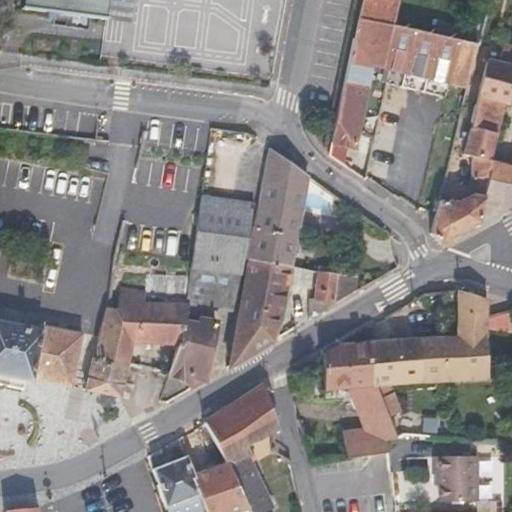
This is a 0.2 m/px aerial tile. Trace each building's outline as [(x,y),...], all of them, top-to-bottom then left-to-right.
[(107,18),(109,0),(25,0),(24,8),(107,18)] [(131,21),(133,0),(109,0),(107,18),(131,21)] [(392,0),(360,0),(357,18),(387,25),(392,0)] [(353,147),(370,65),(382,67),(391,25),(387,25),(357,18),(355,30),(330,143),(353,147)] [(479,32),(443,24),(440,36),(476,44),(479,32)] [(386,83),(389,69),(406,72),(415,30),(391,25),(382,67),(379,81),(385,83),(386,83)] [(327,87),(324,102),(305,98),(297,136),(330,143),(355,30),(347,28),(346,33),(335,31),(324,86),(327,87)] [(440,36),(423,32),(415,30),(406,72),(466,86),(476,44),(440,36)] [(469,195),(457,203),(437,199),(428,235),(440,244),(480,222),(484,201),(490,161),(504,103),(511,73),(511,65),(487,59),(470,125),(462,154),(471,157),(469,180),(469,195)] [(268,147),(247,260),(249,260),(290,266),(306,174),(268,147)] [(511,199),(511,165),(490,161),(484,201),(499,204),(511,199)] [(240,273),(253,204),(200,196),(191,267),(240,273)] [(290,266),(249,260),(231,366),(271,342),(280,320),(290,266)] [(358,269),(318,263),(317,270),(336,273),(357,276),(358,269)] [(202,304),(234,310),(240,273),(191,267),(190,275),(188,302),(202,304)] [(314,297),(310,297),(307,321),(332,306),(336,273),(317,270),(314,297)] [(128,365),(133,343),(177,344),(186,319),(188,302),(190,275),(148,273),(146,292),(121,286),(117,308),(108,308),(99,333),(94,358),(128,365)] [(332,306),(354,293),(357,276),(336,273),(332,306)] [(488,379),(487,328),(488,319),(489,299),(458,289),(458,335),(372,342),(375,387),(443,382),(488,379)] [(185,379),(192,372),(206,380),(216,323),(200,319),(202,304),(188,302),(186,319),(177,344),(166,372),(185,379)] [(510,331),(511,310),(511,308),(488,319),(487,328),(510,331)] [(0,321),(0,374),(31,381),(32,378),(70,385),(81,333),(41,324),(39,330),(0,321)] [(389,451),(387,439),(395,437),(375,387),(372,342),(338,344),(324,353),(327,390),(351,389),(367,429),(346,434),(349,457),(389,451)] [(121,396),(128,365),(94,358),(90,358),(84,388),(121,396)] [(185,379),(191,388),(206,380),(192,372),(185,379)] [(246,444),(275,430),(276,420),(263,384),(205,419),(206,422),(225,459),(225,460),(248,509),(250,511),(264,511),(272,507),(249,458),(253,455),(246,444)] [(478,455),(436,455),(436,469),(442,469),(441,483),(441,498),(478,499),(478,455)] [(153,469),(166,508),(202,495),(192,468),(187,456),(153,469)] [(208,467),(205,463),(192,468),(202,495),(209,511),(240,511),(248,509),(225,460),(225,459),(208,467)]
